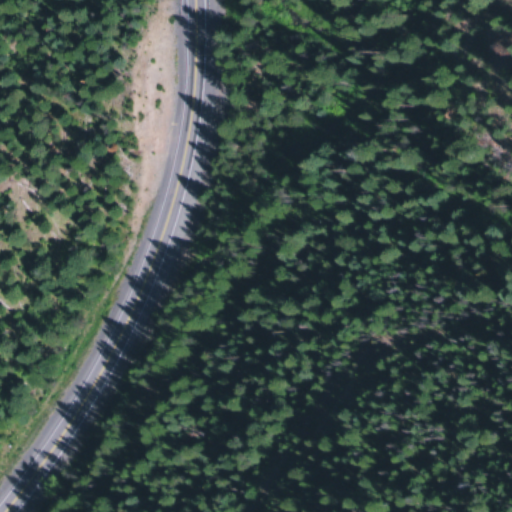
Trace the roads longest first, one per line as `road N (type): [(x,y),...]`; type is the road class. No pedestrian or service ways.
road 1 (track): [(228,511),(288,446),(479,333),(497,309),(503,189),(427,0)]
road 2 (primary): [(202,0),(188,175),(141,316),(84,421),(13,511)]
